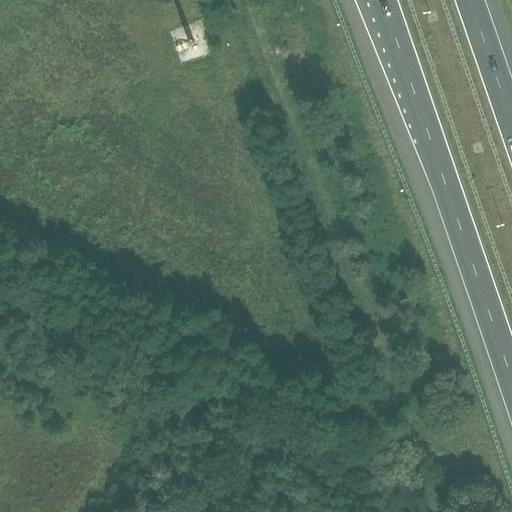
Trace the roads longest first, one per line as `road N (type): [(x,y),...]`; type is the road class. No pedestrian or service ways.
road 1 (motorway): [(383,0),(511,379)]
road 2 (motorway): [(511,136),(465,0)]
